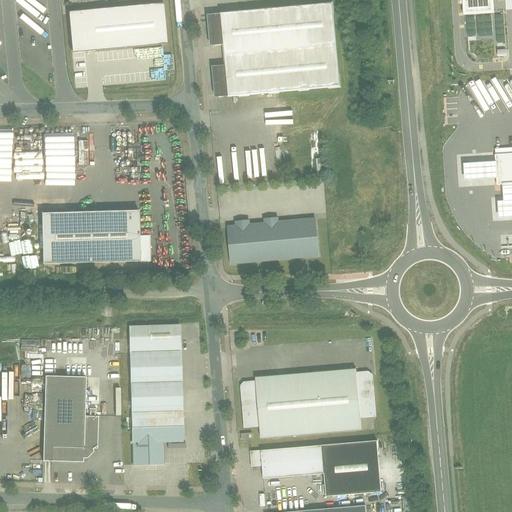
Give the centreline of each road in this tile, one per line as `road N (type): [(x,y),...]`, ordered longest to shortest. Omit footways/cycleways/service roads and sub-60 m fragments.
road 1 (residential): [(224,506),(0,498)]
road 2 (residential): [(224,506),(210,293)]
road 3 (tertiary): [(399,0),(417,209)]
road 4 (residential): [(210,293),(190,103)]
road 5 (residential): [(210,293),(344,292)]
road 6 (tertiary): [(431,378),(443,511)]
road 7 (residential): [(65,108),(190,103)]
